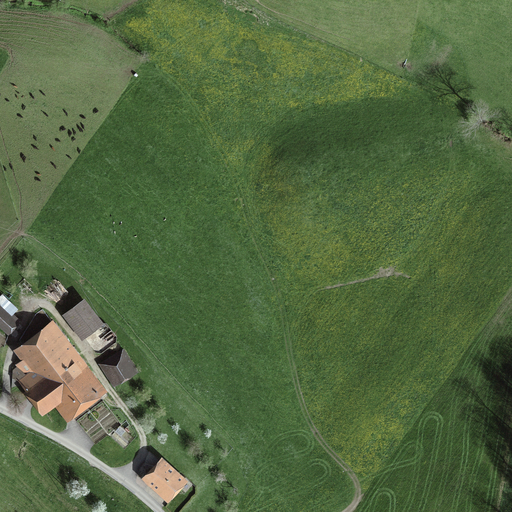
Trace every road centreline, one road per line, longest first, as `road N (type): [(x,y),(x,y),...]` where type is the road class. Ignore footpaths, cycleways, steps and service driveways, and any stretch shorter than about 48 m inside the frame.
road 1 (track): [(347,511),(358,485),(304,412),(277,292),(227,171)]
road 2 (unclassified): [(159,511),(65,442),(0,409)]
